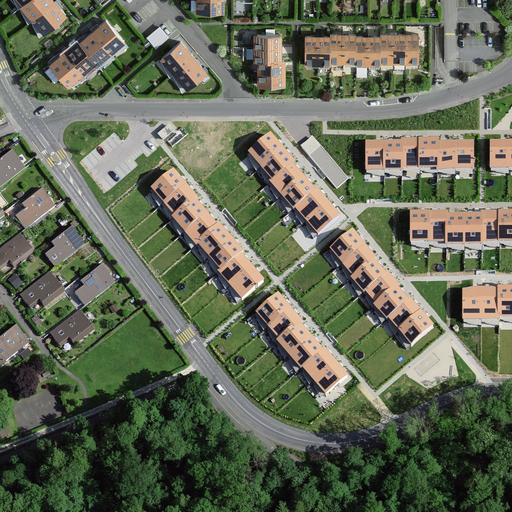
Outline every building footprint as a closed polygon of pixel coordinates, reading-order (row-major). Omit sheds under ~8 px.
[(18,0),(26,9),(37,0),(18,0)] [(58,6),(53,0),(37,0),(26,9),(24,11),(35,24),(58,6)] [(225,0),(197,0),(198,9),(226,9),(225,0)] [(69,20),(58,6),(35,24),(47,38),(69,20)] [(118,18),(104,29),(123,53),(136,42),(118,18)] [(149,34),(158,45),(171,33),(162,23),(149,34)] [(110,63),(123,53),(104,29),(91,39),(109,61),(110,63)] [(282,32),(254,31),(254,45),(254,58),(259,58),(281,58),(282,46),(282,32)] [(328,35),(328,62),(342,62),(354,62),(354,34),(354,32),(342,32),(328,32),(328,35)] [(378,35),(379,62),(393,62),(406,62),(418,62),(418,32),(406,32),(393,32),(379,32),(378,35)] [(367,34),(354,34),(354,62),(354,65),(367,66),(367,34)] [(378,35),(367,34),(367,66),(379,66),(379,62),(378,35)] [(316,35),(302,35),(302,65),(316,65),(329,65),(328,62),(328,35),(316,35)] [(109,61),(91,39),(90,38),(76,48),(95,72),(109,61)] [(190,41),(171,58),(183,73),(203,56),(190,41)] [(79,84),(95,72),(76,48),(61,60),(79,84)] [(216,71),(203,56),(183,73),(197,88),(216,71)] [(281,58),(259,58),(258,71),(258,83),(287,83),(287,72),(287,59),(281,58)] [(304,143),(312,154),(323,144),(315,134),(304,143)] [(270,136),(249,154),(260,168),(281,148),(270,136)] [(403,144),(403,169),(422,169),(421,141),(403,141),(403,144)] [(438,141),(421,141),(422,169),(439,169),(438,144),(438,141)] [(384,144),(366,144),(366,172),(384,172),(384,144)] [(403,144),(384,144),(384,172),(403,172),(403,169),(403,144)] [(438,144),(439,169),(439,172),(456,172),(456,144),(438,144)] [(473,144),(456,144),(456,172),(473,172),(473,144)] [(510,144),(490,144),(490,172),(510,172),(510,144)] [(292,161),(281,148),(260,168),(272,181),(290,163),(292,161)] [(10,150),(0,157),(0,184),(23,167),(10,150)] [(301,176),(290,163),(272,181),(270,183),(281,195),(301,176)] [(184,184),(173,171),(152,190),(163,202),(184,184)] [(301,176),(281,195),(293,211),(295,209),(314,191),(301,176)] [(184,184),(163,202),(174,216),(194,199),(196,197),(184,184)] [(40,188),(20,203),(26,210),(16,217),(24,227),(26,225),(28,228),(55,206),(40,188)] [(327,203),(316,190),(314,191),(295,209),(307,222),(327,203)] [(194,199),(174,216),(173,218),(184,232),(205,213),(194,199)] [(327,203),(307,222),(318,236),(339,217),(327,203)] [(217,227),(205,213),(184,232),(196,246),(198,245),(217,227)] [(430,216),(411,216),(411,244),(430,244),(430,216)] [(447,216),(430,216),(430,244),(448,244),(447,218),(447,216)] [(483,216),(483,218),(483,244),(500,244),(500,216),(483,216)] [(511,216),(500,216),(500,244),(511,244),(511,216)] [(466,218),(447,218),(448,244),(448,247),(466,247),(466,218)] [(483,244),(483,218),(466,218),(466,247),(483,247),(483,244)] [(217,227),(198,245),(209,257),(230,238),(219,225),(217,227)] [(70,226),(50,241),(55,248),(46,255),(53,265),(83,243),(70,226)] [(363,246),(352,233),(330,251),(342,264),(363,246)] [(0,269),(10,262),(15,269),(34,253),(21,237),(0,253),(0,269)] [(209,257),(220,270),(239,254),(241,252),(230,238),(209,257)] [(363,246),(342,264),(353,278),(373,261),(375,259),(363,246)] [(239,254),(220,270),(218,272),(230,286),(251,267),(239,254)] [(373,261),(353,278),(351,279),(364,294),(366,292),(385,274),(373,261)] [(99,264),(80,279),(85,286),(75,294),(83,304),(112,281),(99,264)] [(251,267),(230,286),(242,300),(263,282),(251,267)] [(385,274),(366,292),(376,305),(395,288),(397,286),(386,273),(385,274)] [(39,300),(45,307),(64,291),(51,275),(22,298),(30,308),(39,300)] [(20,282),(15,276),(9,281),(14,287),(20,282)] [(395,288),(376,305),(374,306),(387,321),(388,319),(407,302),(395,288)] [(511,290),(499,291),(499,293),(500,319),(511,318),(511,290)] [(481,293),(463,293),(463,321),(481,321),(481,293)] [(499,293),(481,293),(481,321),(500,321),(500,319),(499,293)] [(278,295),(256,313),(268,327),(289,309),(278,295)] [(421,314),(409,300),(407,302),(388,319),(400,332),(421,314)] [(289,309),(268,327),(279,341),(299,324),(301,322),(289,309)] [(69,338),(74,345),(94,329),(81,313),(52,336),(59,346),(69,338)] [(433,328),(421,314),(400,332),(411,346),(433,328)] [(0,365),(5,362),(3,359),(26,341),(14,324),(0,335),(0,365)] [(310,337),(299,324),(279,341),(277,342),(289,356),(310,337)] [(322,351),(310,337),(289,356),(301,370),(303,368),(322,351)] [(335,363),(323,349),(322,351),(303,368),(314,382),(335,363)] [(346,376),(335,363),(314,382),(325,395),(346,376)]
